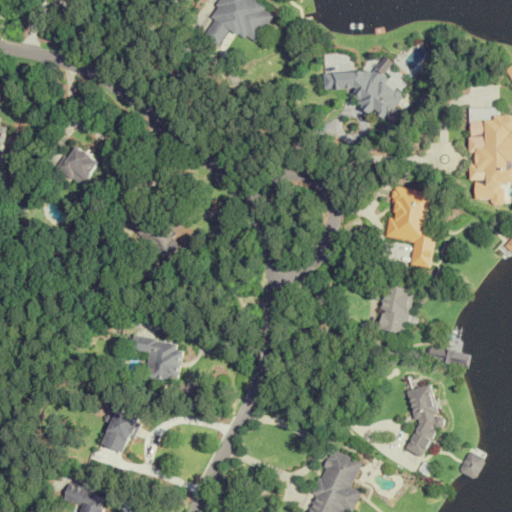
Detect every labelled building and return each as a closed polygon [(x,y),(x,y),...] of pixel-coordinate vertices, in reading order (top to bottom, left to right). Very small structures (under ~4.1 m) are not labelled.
[(255,44),(278,10),(262,0),(220,0),(210,16),(215,19),(203,36),(218,47),(231,28),(255,44)] [(360,89),(361,116),(399,115),(398,90),(387,90),(386,71),(324,74),(325,90),(360,89)] [(511,115),(500,116),(500,108),(472,108),(472,164),(471,164),(471,181),(477,181),(477,200),(493,200),(493,206),(507,206),(507,184),(511,183),(511,115)] [(86,199),(94,184),(88,180),(98,160),(70,145),(56,171),(81,184),(76,193),(86,199)] [(387,237),(415,241),(411,264),(430,266),(441,194),(395,187),(387,237)] [(129,224),(165,262),(184,243),(148,206),(129,224)] [(378,328),(405,333),(413,288),(386,283),(378,328)] [(133,336),(131,350),(150,352),(147,376),(171,380),(173,371),(180,372),(185,343),(133,336)] [(472,354),(430,345),(428,357),(469,366),(472,354)] [(419,452),(432,449),(428,428),(446,424),(444,415),(438,416),(432,384),(407,389),(419,452)] [(141,416),(120,406),(103,442),(124,452),(141,416)] [(349,511),(359,490),(351,487),(361,461),(333,449),(306,511),(349,511)] [(476,478),(487,459),(471,450),(460,469),(476,478)] [(83,504),(81,511),(104,511),(109,495),(69,484),(65,499),(83,504)]
